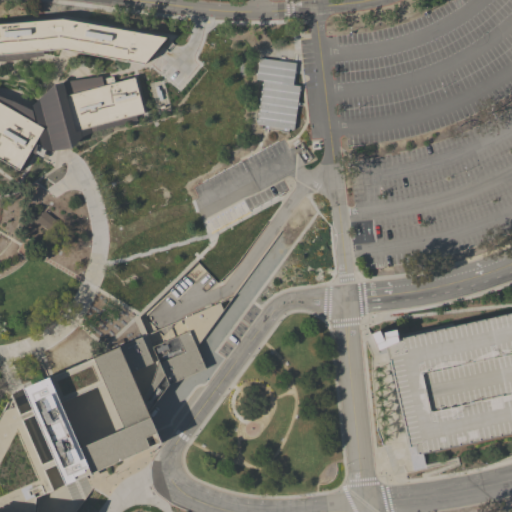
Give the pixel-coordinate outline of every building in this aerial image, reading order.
[(0,23),(61,18),(165,36),(143,63),(60,48),(42,50),(42,55),(4,61),(0,60),(0,23)] [(262,80),(255,79),(258,57),(295,63),(292,85),(299,86),(296,102),(298,102),(298,105),(296,105),(293,129),(286,128),(285,131),(283,130),(283,128),(267,126),(267,128),(264,127),(264,125),(261,125),(261,128),(258,128),(258,124),(256,124),(262,80)] [(0,97),(30,110),(33,122),(36,123),(31,105),(42,95),(52,84),(64,81),(100,75),(101,78),(101,79),(111,76),(112,82),(132,77),(142,113),(134,115),(136,120),(80,136),(69,148),(60,149),(51,150),(44,149),(40,158),(28,152),(18,169),(0,158),(0,97)] [(65,234),(45,231),(36,221),(43,211),(54,219),(67,221),(65,234)] [(233,296),(196,348),(204,368),(168,384),(147,412),(161,444),(64,484),(56,464),(44,469),(53,490),(38,496),(36,511),(0,511),(0,415),(11,394),(20,415),(32,409),(22,387),(141,336),(152,362),(130,372),(142,399),(148,388),(153,377),(155,369),(157,359),(151,346),(188,330),(183,318),(233,296)] [(388,359),(388,360),(385,347),(378,350),(370,334),(378,330),(383,341),(384,340),(382,332),(395,329),(397,340),(511,312),(511,431),(417,454),(414,445),(408,447),(388,359)]
